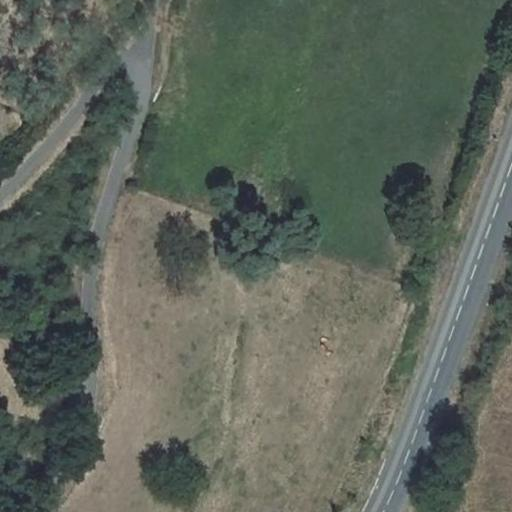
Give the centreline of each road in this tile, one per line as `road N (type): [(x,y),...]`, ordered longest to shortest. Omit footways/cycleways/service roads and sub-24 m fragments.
road 1 (residential): [(145,59),(85,280),(84,411),(37,511)]
road 2 (tertiary): [(380,511),(420,425),(511,156)]
road 3 (residential): [(0,200),(145,59)]
